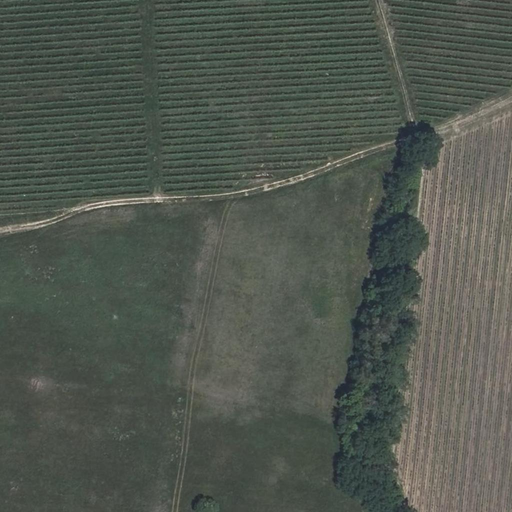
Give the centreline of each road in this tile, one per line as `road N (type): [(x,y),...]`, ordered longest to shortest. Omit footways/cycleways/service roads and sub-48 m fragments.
road 1 (track): [(0,223),(18,214),(167,206),(289,184),(511,99)]
road 2 (track): [(419,138),(380,0)]
